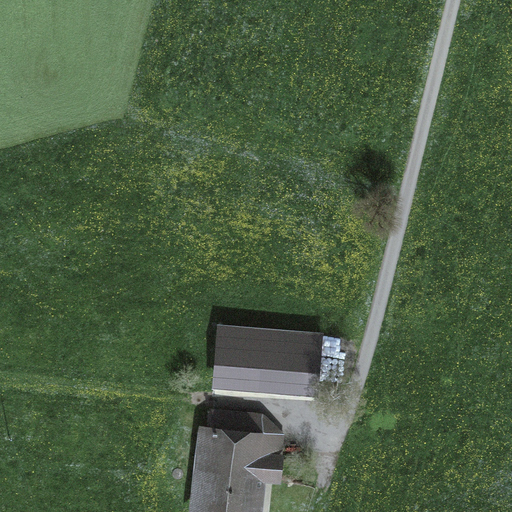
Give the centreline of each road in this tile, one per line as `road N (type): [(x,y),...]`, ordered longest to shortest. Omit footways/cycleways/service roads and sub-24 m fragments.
road 1 (track): [(450,0),(375,322),(337,439),(297,435),(279,407),(212,401)]
road 2 (track): [(0,373),(212,401)]
